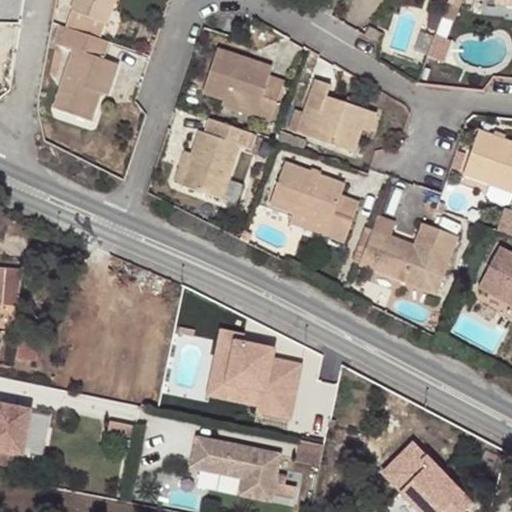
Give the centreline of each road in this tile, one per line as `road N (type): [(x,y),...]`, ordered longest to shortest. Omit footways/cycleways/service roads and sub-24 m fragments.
road 1 (tertiary): [(115,226),(511,425)]
road 2 (residential): [(115,226),(192,0)]
road 3 (residential): [(255,0),(427,105)]
road 4 (residential): [(0,147),(37,0)]
road 5 (tertiary): [(0,175),(115,226)]
